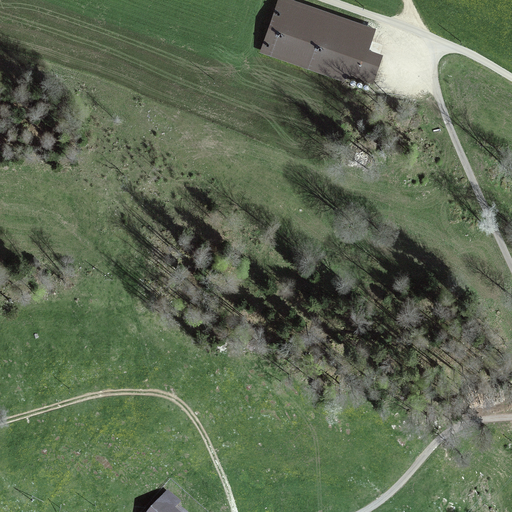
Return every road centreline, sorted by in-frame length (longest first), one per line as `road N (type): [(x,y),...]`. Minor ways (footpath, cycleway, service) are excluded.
road 1 (track): [(0,431),(112,395),(173,399),(198,426),(234,511)]
road 2 (unclassified): [(511,78),(430,38),(319,0)]
